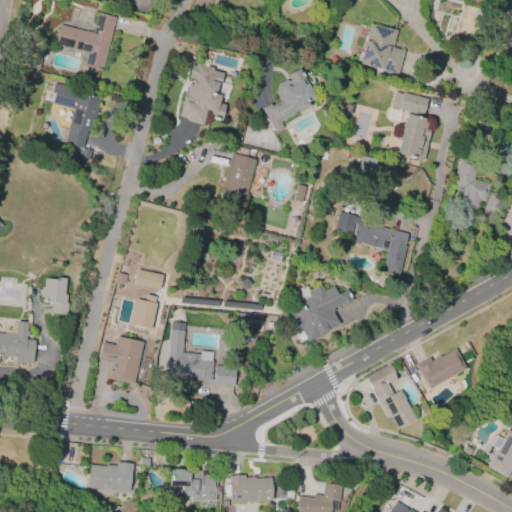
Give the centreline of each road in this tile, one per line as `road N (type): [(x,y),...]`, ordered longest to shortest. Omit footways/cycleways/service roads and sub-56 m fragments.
road 1 (residential): [(0,422),(73,432),(227,431),(511,277)]
road 2 (residential): [(73,432),(162,48),(187,0)]
road 3 (residential): [(227,431),(255,446),(425,464)]
road 4 (residential): [(511,225),(511,206),(460,82)]
road 5 (residential): [(318,385),(355,440),(425,464)]
